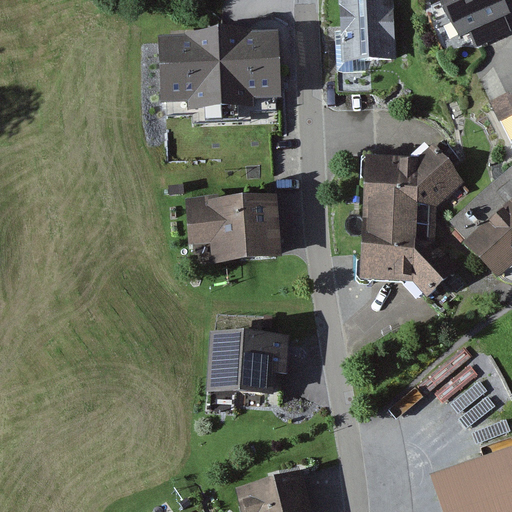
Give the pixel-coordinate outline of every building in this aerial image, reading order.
[(494,0),(424,0),(445,48),(462,41),(468,55),(504,40),(498,25),(504,22),(494,0)] [(334,73),(391,69),(387,2),(329,6),(334,73)] [(158,45),(160,107),(278,103),(276,41),(158,45)] [(511,144),(511,102),(501,108),(498,102),(481,110),(500,150),(511,144)] [(410,171),(358,169),(354,289),(403,290),(415,304),(450,273),(427,254),(429,212),(460,187),(432,153),(410,171)] [(511,168),(443,229),(490,281),(511,261),(511,168)] [(207,272),(273,267),(269,207),(226,210),(226,204),(182,207),(185,253),(205,252),(207,272)] [(204,342),(200,400),(268,404),(270,381),(279,382),(281,348),(204,342)] [(511,511),(511,448),(432,476),(444,511),(511,511)] [(238,489),(244,511),(305,511),(296,474),(238,489)]
